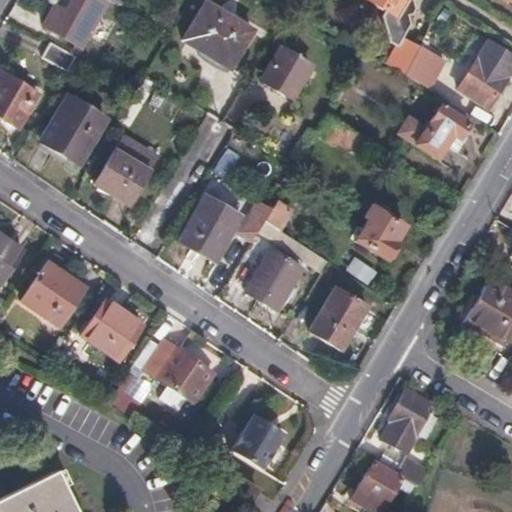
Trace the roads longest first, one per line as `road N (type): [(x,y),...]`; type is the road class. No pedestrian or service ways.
road 1 (residential): [(356,414),(0,177)]
road 2 (residential): [(395,349),(511,157)]
road 3 (residential): [(395,349),(511,420)]
